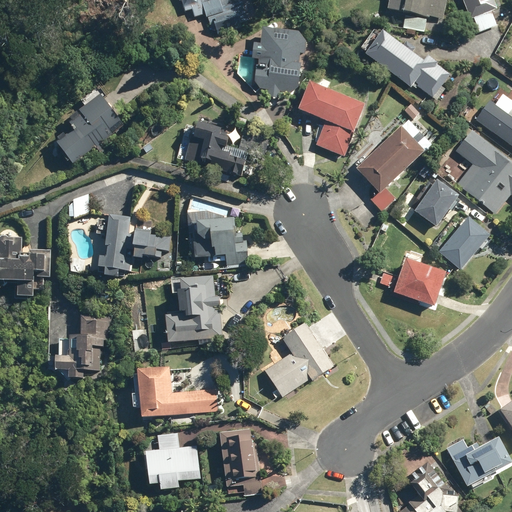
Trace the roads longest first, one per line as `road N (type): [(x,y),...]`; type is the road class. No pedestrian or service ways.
road 1 (residential): [(406,394),(342,299),(303,216)]
road 2 (residential): [(511,308),(406,394)]
